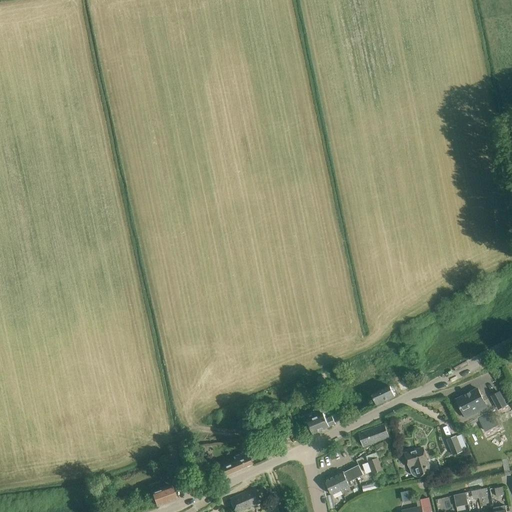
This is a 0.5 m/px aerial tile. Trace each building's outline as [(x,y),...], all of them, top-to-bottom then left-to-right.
[(367,355),(356,361),(357,364),(369,358),(367,355)] [(392,359),(380,367),(385,375),(397,367),(392,359)] [(405,379),(397,382),(401,391),(409,388),(405,379)] [(337,385),(331,388),(334,394),(340,391),(337,385)] [(372,396),(377,405),(395,396),(391,387),(372,396)] [(486,404),(478,389),(470,393),(470,392),(466,394),(466,395),(456,400),(466,418),(471,415),(470,412),(486,404)] [(499,408),(506,404),(499,392),(492,396),(499,408)] [(335,424),(332,416),(332,415),(325,418),(323,413),(326,412),(323,406),(316,409),(319,415),(307,420),(313,434),(329,427),(329,426),(335,424)] [(374,428),(359,433),(363,446),(389,436),(385,425),(374,428)] [(461,434),(457,436),(447,440),(454,455),(468,449),(461,434)] [(431,473),(426,458),(423,448),(405,454),(409,466),(410,466),(411,472),(412,473),(413,474),(415,475),(416,476),(417,476),(420,475),(421,476),(431,473)] [(249,455),(217,469),(221,477),(253,463),(249,455)] [(377,459),(369,462),(373,473),(382,470),(377,459)] [(352,468),(357,478),(364,474),(359,465),(352,468)] [(447,469),(448,472),(449,476),(460,473),(458,466),(447,469)] [(338,475),(335,476),(341,490),(351,486),(349,482),(357,478),(352,468),(342,473),(342,472),(341,471),(338,473),(337,474),(338,475)] [(209,472),(202,475),(204,481),(212,478),(209,472)] [(341,490),(335,476),(331,478),(331,477),(330,477),(327,478),(326,479),(327,480),(325,481),(332,495),(341,490)] [(376,482),(362,485),(364,492),(378,489),(376,482)] [(152,492),(157,505),(176,499),(171,486),(152,492)] [(491,496),(496,495),(496,496),(504,494),(503,487),(490,489),(491,496)] [(260,500),(259,497),(254,488),(230,499),(235,511),(260,500)] [(478,490),(479,498),(487,496),(485,488),(478,490)] [(404,500),(412,498),(409,490),(402,492),(404,500)] [(479,498),(478,490),(470,491),(471,499),(479,498)] [(454,495),(457,507),(469,504),(466,492),(454,495)]
